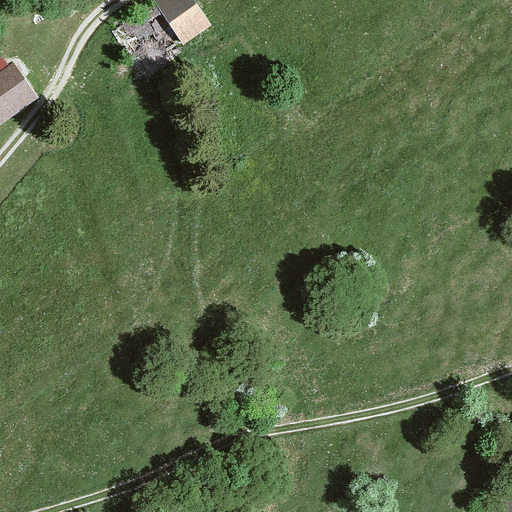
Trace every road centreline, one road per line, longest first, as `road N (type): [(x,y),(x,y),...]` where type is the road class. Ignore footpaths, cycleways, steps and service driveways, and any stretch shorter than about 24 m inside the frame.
road 1 (track): [(26,511),(247,431),(395,402),(511,364)]
road 2 (track): [(0,155),(51,89),(81,30),(110,0)]
